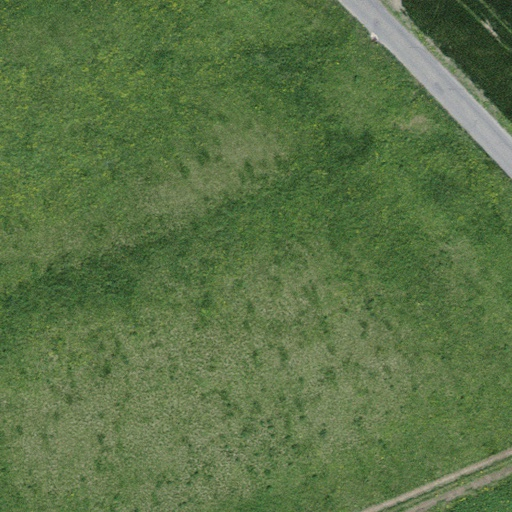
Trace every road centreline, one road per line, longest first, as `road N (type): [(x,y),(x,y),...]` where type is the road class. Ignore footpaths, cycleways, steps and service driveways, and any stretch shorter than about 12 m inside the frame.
road 1 (track): [(511,156),(359,0)]
road 2 (track): [(511,456),(385,511)]
